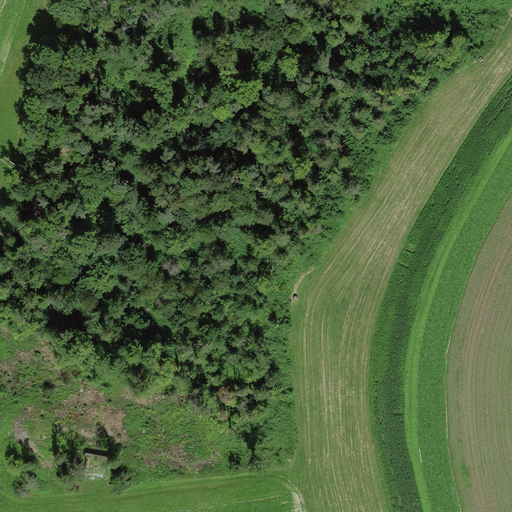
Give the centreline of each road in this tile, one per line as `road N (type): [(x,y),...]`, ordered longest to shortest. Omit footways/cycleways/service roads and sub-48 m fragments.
road 1 (track): [(405,0),(256,91),(157,118),(36,177)]
road 2 (track): [(29,207),(64,259),(137,416)]
road 3 (track): [(304,511),(294,457),(293,290)]
